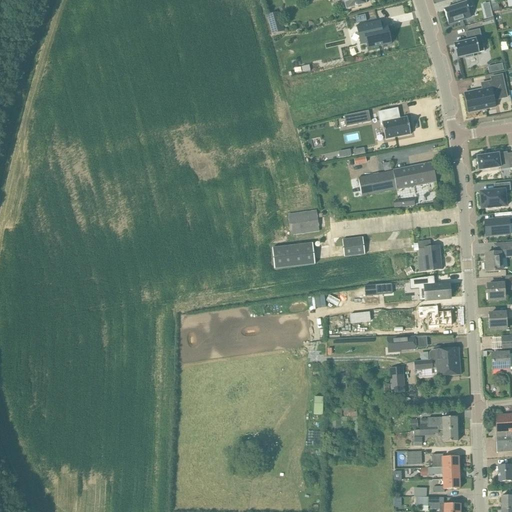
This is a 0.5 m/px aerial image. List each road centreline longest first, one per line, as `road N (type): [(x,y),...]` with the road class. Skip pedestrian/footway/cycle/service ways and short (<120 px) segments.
road 1 (residential): [(475,405),(453,138)]
road 2 (residential): [(453,138),(417,0)]
